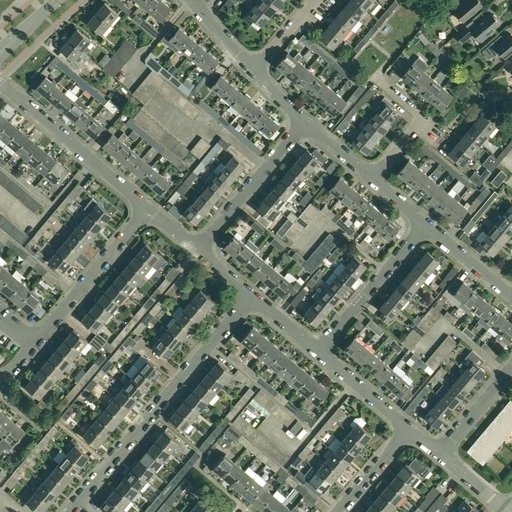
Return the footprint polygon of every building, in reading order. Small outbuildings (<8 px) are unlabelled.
[(110,0),(121,9),(124,5),(125,3),(121,0),(110,0)] [(150,13),(161,0),(144,0),(140,5),(150,13)] [(161,0),(150,13),(160,22),(171,8),(161,0)] [(270,0),(259,0),(256,5),(270,16),(278,7),(270,0)] [(366,10),(353,0),(350,0),(344,8),(357,20),(366,10)] [(378,4),(374,0),(373,0),(353,0),(366,10),(370,14),(378,4)] [(457,9),(455,12),(457,14),(456,15),(456,16),(458,19),(460,19),(461,19),(462,21),(470,15),(482,5),(481,4),(481,2),(479,0),(478,0),(477,0),(468,0),(466,2),(465,1),(461,5),(462,6),(457,9)] [(394,1),(386,11),(390,14),(398,4),(394,1)] [(104,3),(96,13),(110,25),(119,15),(104,3)] [(131,11),(124,5),(121,9),(128,15),(131,11)] [(256,5),(248,14),(247,14),(243,19),(250,26),(255,20),(262,26),(270,16),(256,5)] [(445,6),(433,17),(439,24),(451,13),(445,6)] [(349,29),(357,20),(344,8),(336,18),(349,29)] [(390,14),(386,11),(378,20),(382,24),(390,14)] [(102,35),(110,25),(96,13),(88,23),(102,35)] [(472,21),(455,35),(462,43),(474,33),(481,41),(494,30),(493,29),(499,24),(495,19),(496,17),(494,14),(492,15),(491,14),(476,26),(472,21)] [(140,25),(143,21),(136,15),(133,19),(140,25)] [(349,29),(336,18),(327,28),(341,39),(349,29)] [(144,20),(143,21),(140,25),(155,37),(159,32),(144,20)] [(378,20),(370,30),(374,33),(382,24),(378,20)] [(166,34),(160,41),(164,45),(165,44),(175,53),(175,52),(189,36),(179,28),(178,30),(171,38),(166,34)] [(341,39),(327,28),(319,37),(333,49),(341,39)] [(77,29),(69,39),(83,51),(86,54),(90,49),(87,46),(91,41),(77,29)] [(370,30),(362,40),(365,43),(374,33),(370,30)] [(496,39),(481,51),(488,59),(494,56),(499,51),(505,58),(511,51),(511,35),(511,34),(500,44),(496,39)] [(313,44),(303,35),(299,40),(309,48),(310,47),(313,44)] [(189,36),(175,52),(180,55),(183,51),(189,56),(199,44),(189,36)] [(83,51),(69,39),(60,49),(74,61),(83,51)] [(122,44),(134,54),(138,49),(126,39),(122,44)] [(357,53),(365,43),(362,40),(354,49),(357,53)] [(436,56),(435,57),(439,54),(441,52),(432,42),(427,46),(436,56)] [(122,44),(118,49),(130,58),(134,54),(122,44)] [(199,44),(189,56),(199,64),(208,53),(199,44)] [(323,52),(313,44),(310,47),(319,56),(323,52)] [(130,58),(118,49),(115,54),(126,63),(130,58)] [(332,60),(323,52),(319,56),(329,64),(332,60)] [(208,53),(199,64),(208,72),(218,61),(208,53)] [(288,53),(276,67),(286,75),(298,61),(302,56),(298,53),(294,58),(288,53)] [(340,53),(335,58),(345,67),(349,62),(340,53)] [(115,54),(111,59),(122,68),(126,63),(115,54)] [(439,54),(435,57),(443,67),(447,64),(439,54)] [(55,57),(47,66),(52,70),(56,65),(66,73),(69,69),(55,57)] [(417,59),(402,77),(412,85),(423,72),(428,65),(419,57),(417,59)] [(122,68),(111,59),(106,64),(118,73),(122,68)] [(329,64),(339,72),(342,68),(332,60),(329,64)] [(307,69),(298,61),(286,75),(296,83),(307,69)] [(157,74),(159,72),(163,67),(159,64),(153,70),(157,74)] [(447,64),(443,67),(452,76),(455,73),(447,64)] [(173,75),(163,67),(159,72),(169,80),(173,75)] [(351,76),(342,68),(339,72),(348,80),(351,76)] [(69,69),(66,73),(75,81),(79,77),(69,69)] [(296,83),(305,91),(317,77),(307,69),(296,83)] [(153,70),(147,77),(159,87),(165,80),(153,70)] [(433,80),(423,72),(412,85),(421,94),(433,80)] [(48,75),(46,77),(36,89),(45,96),(55,85),(57,82),(48,75)] [(173,75),(169,80),(179,88),(182,83),(173,75)] [(221,95),(231,84),(221,75),(211,87),(221,95)] [(79,77),(75,81),(85,90),(89,85),(79,77)] [(159,87),(147,77),(142,83),(154,94),(159,87)] [(305,91),(315,99),(327,86),(317,77),(305,91)] [(159,87),(157,89),(162,93),(170,84),(165,80),(159,87)] [(421,94),(431,102),(442,88),(433,80),(421,94)] [(149,100),(154,94),(142,83),(137,89),(149,100)] [(182,83),(179,88),(193,100),(201,91),(196,87),(192,92),(182,83)] [(174,88),(170,84),(162,93),(166,97),(174,88)] [(241,92),(231,84),(221,95),(231,104),(241,92)] [(353,93),(358,98),(366,88),(361,84),(353,93)] [(55,85),(45,96),(55,105),(64,93),(55,85)] [(89,85),(85,90),(95,98),(98,93),(89,85)] [(465,85),(456,95),(461,99),(469,89),(465,85)] [(315,99),(325,108),(336,94),(327,86),(315,99)] [(166,97),(171,101),(179,92),(174,88),(166,97)] [(442,88),(431,102),(440,110),(452,96),(442,88)] [(149,100),(137,89),(132,94),(145,105),(149,100)] [(361,99),(366,103),(374,94),(369,89),(361,99)] [(179,92),(171,101),(175,105),(183,96),(179,92)] [(241,92),(231,104),(241,112),(250,100),(251,98),(246,94),(245,96),(241,92)] [(64,93),(55,105),(65,113),(74,101),(64,93)] [(104,106),(108,102),(98,93),(95,98),(104,106)] [(346,102),(336,94),(325,108),(334,116),(339,111),(343,114),(353,102),(349,99),(346,102)] [(175,105),(180,108),(187,99),(183,96),(175,105)] [(74,101),(65,113),(74,121),(84,110),(88,105),(78,97),(74,101)] [(383,106),(377,113),(391,124),(399,114),(391,108),(393,106),(384,98),(380,103),(383,106)] [(110,99),(108,102),(104,106),(108,109),(114,114),(120,107),(114,103),(110,99)] [(192,103),(187,99),(180,108),(184,112),(192,103)] [(207,112),(211,108),(201,99),(197,104),(207,112)] [(353,108),(357,111),(364,102),(366,103),(361,99),(353,108)] [(260,109),(250,100),(241,112),(250,120),(260,109)] [(495,101),(487,103),(488,110),(497,108),(495,101)] [(184,112),(188,116),(196,107),(192,103),(184,112)] [(201,111),(196,107),(188,116),(193,120),(201,111)] [(220,116),(211,108),(207,112),(216,120),(220,116)] [(357,111),(353,108),(345,118),(350,122),(349,121),(357,111)] [(133,119),(135,121),(137,122),(145,113),(141,109),(133,119)] [(270,117),(260,109),(250,120),(248,123),(257,131),(258,132),(260,129),(270,117)] [(84,130),(94,118),(84,110),(74,121),(84,130)] [(482,114),(473,125),(487,136),(496,126),(493,124),(497,120),(488,112),(484,116),(482,114)] [(0,131),(9,121),(0,113),(0,131)] [(145,113),(137,122),(142,126),(150,117),(145,113)] [(383,134),(391,124),(377,113),(369,122),(383,134)] [(230,124),(220,116),(216,120),(226,128),(230,124)] [(135,121),(133,119),(131,117),(125,124),(133,130),(136,126),(134,123),(135,121)] [(154,121),(150,117),(142,126),(146,130),(154,121)] [(257,131),(261,135),(264,132),(269,136),(279,125),(270,117),(260,129),(258,132),(257,131)] [(94,118),(84,130),(94,138),(104,126),(94,118)] [(350,122),(345,118),(336,128),(341,132),(350,122)] [(0,131),(0,137),(7,143),(18,129),(9,121),(0,131)] [(159,125),(154,121),(146,130),(151,134),(159,125)] [(375,143),(383,134),(369,122),(361,132),(375,143)] [(226,128),(236,136),(239,132),(230,124),(226,128)] [(159,125),(151,134),(155,137),(163,128),(159,125)] [(479,146),(487,136),(473,125),(465,134),(479,146)] [(146,134),(136,126),(133,130),(142,138),(146,134)] [(168,132),(163,128),(155,137),(160,141),(168,132)] [(28,137),(18,129),(7,143),(16,151),(28,137)] [(356,134),(351,140),(353,141),(367,153),(375,143),(361,132),(358,129),(354,133),(356,134)] [(172,136),(168,132),(160,141),(164,145),(172,136)] [(239,132),(236,136),(245,144),(249,140),(239,132)] [(122,134),(118,138),(113,134),(103,146),(112,153),(122,142),(126,137),(122,134)] [(146,134),(142,138),(152,146),(156,142),(146,134)] [(471,156),(479,146),(465,134),(457,144),(471,156)] [(176,140),(172,136),(164,145),(169,149),(176,140)] [(28,137),(16,151),(26,159),(38,145),(28,137)] [(207,150),(211,145),(202,138),(198,142),(207,150)] [(209,152),(213,156),(222,146),(226,149),(229,145),(221,138),(209,152)] [(173,152),(181,143),(176,140),(169,149),(173,152)] [(249,140),(245,144),(255,153),(258,156),(262,151),(259,149),(249,140)] [(132,150),(122,142),(112,153),(122,161),(132,150)] [(165,150),(156,142),(152,146),(162,154),(165,150)] [(198,142),(194,147),(203,154),(207,150),(198,142)] [(173,152),(178,156),(185,147),(181,143),(173,152)] [(419,148),(429,157),(433,152),(423,144),(419,148)] [(471,156),(457,144),(449,154),(462,166),(471,156)] [(47,153),(38,145),(26,159),(35,167),(47,153)] [(190,151),(185,147),(178,156),(182,160),(190,151)] [(203,154),(194,147),(190,151),(199,159),(203,154)] [(307,150),(298,160),(311,170),(319,160),(324,164),(328,160),(316,149),(311,154),(307,150)] [(132,170),(141,158),(132,150),(122,161),(132,170)] [(162,154),(171,163),(175,158),(165,150),(162,154)] [(504,150),(495,160),(499,163),(508,153),(504,150)] [(209,152),(201,162),(205,165),(213,156),(209,152)] [(430,156),(439,164),(442,160),(433,152),(429,157),(430,156)] [(57,161),(47,153),(35,167),(45,175),(57,161)] [(234,156),(225,166),(237,175),(245,166),(234,156)] [(151,167),(141,158),(132,170),(142,178),(151,167)] [(185,167),(175,158),(171,163),(181,171),(185,167)] [(302,180),(311,170),(298,160),(290,169),(302,180)] [(397,174),(407,182),(418,169),(409,160),(397,174)] [(452,168),(442,160),(439,164),(449,172),(452,168)] [(491,173),(499,163),(495,160),(487,169),(491,173)] [(66,169),(57,161),(45,175),(54,183),(66,169)] [(193,171),(197,175),(205,165),(201,162),(193,171)] [(6,163),(2,167),(8,172),(12,168),(6,163)] [(225,166),(217,175),(229,185),(230,187),(235,181),(233,180),(237,175),(225,166)] [(161,175),(151,167),(142,178),(151,186),(161,175)] [(462,176),(452,168),(449,172),(458,180),(462,176)] [(290,169),(282,179),(294,190),(302,180),(290,169)] [(428,177),(418,169),(407,182),(416,191),(428,177)] [(16,171),(12,175),(17,180),(21,176),(16,171)] [(193,171),(185,181),(189,184),(197,175),(193,171)] [(501,171),(491,182),(497,187),(506,176),(501,171)] [(213,172),(205,181),(209,185),(220,195),(229,185),(217,175),(215,173),(213,172)] [(320,178),(324,183),(329,178),(324,174),(320,178)] [(473,174),(469,178),(479,187),(483,182),(473,174)] [(171,183),(161,175),(151,186),(161,195),(171,183)] [(11,179),(7,176),(0,184),(4,187),(11,179)] [(471,185),(462,176),(458,180),(468,189),(471,185)] [(416,191),(426,199),(438,185),(428,177),(416,191)] [(324,183),(320,178),(316,183),(320,187),(324,183)] [(330,190),(340,199),(350,186),(340,178),(330,190)] [(15,183),(11,179),(4,187),(9,191),(15,183)] [(25,179),(21,183),(27,188),(31,184),(25,179)] [(285,199),(294,190),(282,179),(273,189),(285,199)] [(185,181),(177,190),(181,194),(189,184),(185,181)] [(20,186),(15,183),(9,191),(13,195),(20,186)] [(36,185),(31,191),(40,200),(46,194),(36,185)] [(200,195),(212,205),(220,195),(209,185),(200,195)] [(438,185),(426,199),(436,207),(447,193),(438,185)] [(24,190),(20,186),(13,195),(17,198),(24,190)] [(68,196),(73,200),(74,201),(82,191),(76,186),(68,196)] [(360,195),(350,186),(340,199),(349,207),(360,195)] [(485,188),(477,198),(482,202),(490,192),(485,188)] [(277,209),(285,199),(273,189),(265,199),(277,209)] [(28,194),(24,190),(17,198),(21,202),(28,194)] [(172,204),(181,194),(177,190),(168,200),(172,204)] [(487,200),(491,204),(498,195),(494,192),(487,200)] [(303,198),(308,202),(312,197),(307,193),(303,198)] [(446,215),(457,202),(460,198),(456,194),(453,198),(447,193),(436,207),(446,215)] [(32,197),(28,194),(21,202),(25,205),(32,197)] [(204,215),(212,205),(200,195),(192,205),(204,215)] [(360,195),(349,207),(359,215),(370,203),(360,195)] [(73,200),(68,196),(63,201),(68,205),(73,200)] [(36,201),(32,197),(25,205),(30,209),(36,201)] [(303,207),(308,202),(303,198),(299,203),(303,207)] [(277,209),(265,199),(257,209),(269,219),(272,222),(280,212),(277,209)] [(487,200),(479,210),(483,213),(491,204),(487,200)] [(41,204),(36,201),(30,209),(34,212),(33,213),(34,213),(41,204)] [(457,202),(446,215),(455,224),(466,211),(470,206),(466,203),(463,206),(457,202)] [(89,213),(103,225),(111,215),(97,203),(89,213)] [(316,215),(320,210),(311,203),(307,207),(316,215)] [(359,215),(356,219),(360,222),(363,219),(364,220),(369,224),(380,211),(370,203),(359,215)] [(60,205),(55,211),(60,215),(65,209),(60,205)] [(196,224),(204,215),(192,205),(184,214),(196,224)] [(321,211),(326,215),(330,210),(325,206),(321,211)] [(307,207),(303,212),(312,220),(316,215),(307,207)] [(335,215),(330,210),(326,215),(331,219),(335,215)] [(471,220),(475,223),(483,213),(479,210),(471,220)] [(389,220),(380,211),(369,224),(379,232),(389,220)] [(288,218),(288,219),(293,223),(296,221),(298,218),(291,212),(287,217),(288,218)] [(299,217),(308,224),(312,220),(303,212),(299,217)] [(81,222),(95,234),(103,225),(89,213),(81,222)] [(52,214),(47,220),(52,224),(57,218),(52,214)] [(510,236),(511,233),(511,221),(504,215),(496,224),(510,236)] [(296,221),(304,229),(308,224),(299,217),(298,218),(296,221)] [(11,223),(6,219),(0,226),(0,227),(4,231),(11,223)] [(293,223),(288,219),(276,233),(282,237),(284,235),(288,230),(292,225),(293,223)] [(399,228),(389,220),(379,232),(389,240),(399,228)] [(471,220),(462,230),(467,234),(475,224),(475,223),(471,220)] [(292,225),(301,233),(304,229),(296,221),(293,223),(292,225)] [(73,232),(87,244),(95,234),(81,222),(73,232)] [(250,226),(255,231),(259,226),(254,222),(250,226)] [(4,231),(8,234),(15,226),(11,223),(4,231)] [(345,232),(349,227),(344,223),(340,227),(345,232)] [(44,224),(39,230),(44,234),(49,228),(44,224)] [(487,234),(501,246),(510,236),(496,224),(487,234)] [(288,230),(297,238),(301,233),(292,225),(288,230)] [(19,230),(15,226),(8,234),(12,238),(19,230)] [(264,230),(259,226),(255,231),(260,235),(264,230)] [(345,232),(350,236),(354,231),(349,227),(345,232)] [(12,238),(16,241),(23,233),(19,230),(12,238)] [(284,235),(293,242),(297,238),(288,230),(284,235)] [(229,231),(222,239),(227,243),(224,248),(234,256),(244,244),(240,240),(242,237),(237,232),(234,235),(229,231)] [(65,242),(79,253),(87,244),(73,232),(65,242)] [(27,237),(23,233),(16,241),(21,245),(28,237),(28,236),(27,237)] [(36,233),(31,239),(36,243),(41,237),(36,233)] [(3,234),(0,238),(0,239),(5,244),(9,239),(3,234)] [(338,242),(329,234),(325,239),(334,246),(338,242)] [(480,244),(476,249),(483,255),(487,250),(493,255),(501,246),(487,234),(479,244),(480,244)] [(280,239),(289,247),(293,242),(284,235),(282,237),(280,239)] [(275,247),(279,242),(274,238),(270,243),(275,247)] [(321,243),(330,251),(334,246),(325,239),(321,243)] [(364,239),(360,244),(365,248),(369,243),(364,239)] [(13,242),(9,247),(15,252),(19,247),(13,242)] [(57,251),(71,263),(79,253),(65,242),(57,251)] [(279,242),(275,247),(280,252),(284,247),(279,242)] [(321,243),(318,247),(327,255),(330,251),(321,243)] [(369,243),(365,248),(370,252),(375,257),(380,252),(374,248),(369,243)] [(137,254),(151,265),(160,256),(146,244),(137,254)] [(254,252),(244,244),(234,256),(243,264),(254,252)] [(314,252),(323,260),(327,255),(318,247),(314,252)] [(22,250),(18,255),(24,260),(28,255),(22,250)] [(331,255),(336,258),(340,254),(335,250),(331,255)] [(38,251),(33,256),(43,264),(47,259),(38,251)] [(71,263),(57,251),(49,261),(63,272),(71,263)] [(264,260),(254,252),(243,264),(253,273),(264,260)] [(300,257),(295,252),(291,257),(296,261),(300,257)] [(319,264),(323,260),(314,252),(310,257),(319,264)] [(427,252),(419,261),(431,271),(435,275),(438,271),(434,268),(439,262),(427,252)] [(143,275),(151,265),(137,254),(129,263),(143,275)] [(336,258),(331,255),(327,259),(332,263),(336,258)] [(345,266),(358,276),(366,267),(354,256),(345,266)] [(300,257),(296,261),(311,274),(315,269),(306,261),(300,257)] [(306,261),(315,269),(319,264),(310,257),(306,261)] [(32,258),(28,263),(34,268),(38,263),(32,258)] [(273,268),(264,260),(253,273),(263,281),(273,268)] [(423,281),(431,271),(419,261),(411,271),(423,281)] [(135,285),(143,275),(129,263),(121,273),(135,285)] [(37,271),(43,276),(47,271),(41,266),(37,271)] [(349,286),(358,276),(345,266),(337,276),(349,286)] [(2,267),(0,269),(0,288),(0,289),(12,275),(2,267)] [(173,267),(164,277),(171,282),(179,272),(173,267)] [(454,267),(446,276),(450,280),(458,271),(454,267)] [(283,277),(273,268),(263,281),(273,289),(283,277)] [(315,274),(319,278),(324,273),(319,269),(315,274)] [(47,271),(43,276),(42,277),(52,286),(57,279),(47,271)] [(403,280),(415,290),(423,281),(411,271),(403,280)] [(127,294),(135,285),(121,273),(113,282),(127,294)] [(173,284),(178,288),(179,289),(187,279),(181,274),(173,284)] [(319,278),(315,274),(310,279),(315,283),(319,278)] [(0,289),(10,297),(21,283),(12,275),(0,289)] [(341,296),(349,286),(337,276),(329,286),(341,296)] [(450,280),(446,276),(442,281),(446,285),(450,280)] [(283,277),(273,289),(283,298),(288,291),(293,295),(301,286),(296,281),(293,285),(283,277)] [(407,300),(415,290),(403,280),(395,289),(407,300)] [(446,285),(442,281),(438,286),(443,289),(446,285)] [(454,281),(443,294),(459,307),(459,306),(462,302),(472,290),(463,282),(460,286),(454,281)] [(119,304),(127,294),(113,282),(105,292),(119,304)] [(163,282),(158,287),(163,291),(167,286),(163,282)] [(21,283),(10,297),(19,305),(31,291),(21,283)] [(178,288),(173,284),(168,290),(173,294),(178,288)] [(329,286),(320,295),(333,306),(341,296),(329,286)] [(298,293),(303,297),(307,292),(302,288),(298,293)] [(387,299),(399,309),(407,300),(395,289),(387,299)] [(192,300),(206,312),(214,302),(200,290),(192,300)] [(462,302),(459,306),(469,314),(472,310),(482,298),(472,290),(462,302)] [(40,299),(31,291),(19,305),(29,313),(40,299)] [(155,291),(150,297),(155,301),(159,295),(155,291)] [(111,313),(119,304),(105,292),(97,301),(111,313)] [(165,293),(160,299),(165,303),(170,297),(165,293)] [(303,297),(298,293),(290,303),(294,307),(303,297)] [(324,316),(333,306),(320,295),(312,305),(324,316)] [(426,300),(431,304),(434,299),(430,295),(426,300)] [(481,317),(481,318),(491,306),(482,298),(472,310),(481,317)] [(399,309),(387,299),(379,308),(384,312),(380,317),(387,323),(391,318),(399,309)] [(198,321),(206,312),(192,300),(184,309),(198,321)] [(431,304),(426,300),(422,304),(427,308),(431,304)] [(103,323),(111,313),(97,301),(89,311),(103,323)] [(147,301),(142,306),(147,310),(151,305),(147,301)] [(157,303),(152,309),(157,313),(162,307),(157,303)] [(42,308),(36,304),(31,310),(37,315),(42,308)] [(324,316),(312,305),(304,315),(316,326),(324,316)] [(481,317),(477,321),(487,330),(491,326),(501,314),(491,306),(481,318),(481,317)] [(437,319),(441,314),(432,307),(428,311),(437,319)] [(190,331),(198,321),(184,309),(176,319),(190,331)] [(139,310),(134,316),(139,320),(143,314),(139,310)] [(103,323),(89,311),(81,320),(95,332),(103,323)] [(433,323),(437,319),(428,311),(424,316),(433,323)] [(149,312),(144,318),(149,322),(154,316),(149,312)] [(447,312),(443,316),(447,320),(451,316),(447,312)] [(510,322),(501,314),(491,326),(499,333),(500,334),(510,322)] [(417,316),(413,320),(417,324),(420,321),(421,319),(417,316)] [(420,321),(429,328),(433,323),(424,316),(421,319),(420,321)] [(456,319),(451,316),(447,320),(452,324),(456,319)] [(182,340),(190,331),(176,319),(168,328),(182,340)] [(131,320),(126,325),(131,329),(135,324),(131,320)] [(414,329),(417,325),(417,324),(413,320),(409,325),(413,328),(414,329)] [(364,326),(358,321),(354,326),(360,331),(364,326)] [(366,325),(375,333),(379,328),(370,321),(366,325)] [(425,333),(429,328),(420,321),(417,324),(417,325),(425,333)] [(141,322),(136,328),(141,332),(146,326),(141,322)] [(499,333),(495,338),(500,342),(501,340),(507,345),(509,342),(511,338),(511,323),(510,322),(500,334),(499,333)] [(413,328),(413,329),(422,337),(425,333),(417,325),(414,329),(413,328)] [(250,349),(262,335),(252,327),(240,341),(250,349)] [(461,332),(466,336),(470,331),(465,327),(461,332)] [(174,350),(182,340),(168,328),(160,338),(174,350)] [(383,332),(379,328),(375,333),(379,337),(383,332)] [(65,339),(79,351),(87,341),(73,329),(65,339)] [(123,329),(118,335),(123,339),(127,333),(123,329)] [(413,329),(409,334),(418,342),(422,337),(413,329)] [(474,335),(470,331),(466,336),(471,339),(474,335)] [(97,333),(93,338),(103,346),(107,341),(97,333)] [(409,334),(405,339),(414,346),(418,342),(409,334)] [(271,343),(262,335),(250,349),(260,357),(271,343)] [(448,336),(444,340),(453,348),(457,344),(448,336)] [(103,346),(93,338),(89,343),(98,351),(103,346)] [(115,338),(110,344),(115,348),(119,343),(115,338)] [(136,343),(146,351),(150,346),(141,338),(136,343)] [(166,360),(174,350),(160,338),(152,348),(166,360)] [(354,358),(364,346),(354,338),(345,350),(354,358)] [(79,351),(65,339),(57,349),(71,360),(79,351)] [(410,351),(414,346),(405,339),(401,343),(410,351)] [(389,345),(394,348),(397,344),(393,340),(389,345)] [(450,351),(453,348),(444,340),(440,345),(449,352),(450,351)] [(146,351),(136,343),(132,348),(142,356),(146,351)] [(269,365),(281,351),(271,343),(260,357),(269,365)] [(484,343),(480,347),(485,351),(489,347),(484,343)] [(402,348),(397,344),(394,348),(398,352),(402,348)] [(440,345),(436,350),(445,357),(446,355),(449,352),(440,345)] [(354,358),(363,366),(373,354),(364,346),(354,358)] [(498,355),(489,347),(485,351),(494,359),(498,355)] [(57,349),(49,358),(63,370),(71,360),(57,349)] [(117,350),(112,356),(117,360),(122,354),(117,350)] [(445,357),(436,350),(432,354),(441,362),(442,360),(445,357)] [(236,365),(242,359),(232,351),(227,357),(236,365)] [(290,359),(281,351),(269,365),(279,373),(290,359)] [(454,355),(450,351),(449,352),(446,355),(451,359),(454,355)] [(382,361),(373,354),(363,366),(372,373),(382,361)] [(418,358),(413,354),(410,358),(414,362),(418,358)] [(432,354),(428,359),(437,366),(441,362),(432,354)] [(446,355),(445,357),(442,360),(446,364),(451,359),(446,355)] [(464,371),(476,381),(484,371),(479,367),(484,361),(477,355),(468,367),(462,362),(458,366),(464,371)] [(55,380),(63,370),(49,358),(41,368),(55,380)] [(99,358),(94,363),(98,367),(103,362),(99,358)] [(414,362),(411,366),(415,370),(418,366),(419,366),(424,370),(427,366),(425,363),(423,362),(418,358),(414,362)] [(139,369),(153,381),(161,371),(147,359),(139,369)] [(242,359),(236,365),(242,370),(246,365),(240,361),(242,359)] [(279,373),(288,381),(300,367),(290,359),(279,373)] [(437,366),(428,359),(425,363),(427,366),(434,371),(437,366)] [(109,360),(104,366),(109,370),(114,364),(109,360)] [(218,361),(210,371),(224,383),(227,385),(234,376),(233,375),(232,373),(218,361)] [(392,369),(382,361),(372,373),(382,381),(392,369)] [(91,367),(86,373),(90,377),(95,371),(91,367)] [(288,381),(298,389),(310,375),(300,367),(288,381)] [(47,389),(55,380),(41,368),(33,377),(47,389)] [(101,369),(96,375),(101,379),(106,373),(101,369)] [(131,378),(145,390),(153,381),(139,369),(131,378)] [(250,369),(246,373),(252,378),(256,373),(250,369)] [(401,377),(392,369),(382,381),(391,389),(401,377)] [(233,375),(234,376),(243,383),(247,378),(237,370),(233,375)] [(216,392),(224,383),(210,371),(202,381),(216,392)] [(476,381),(464,371),(457,380),(468,390),(476,381)] [(437,372),(433,376),(437,380),(441,375),(437,372)] [(319,383),(310,375),(298,389),(307,397),(319,383)] [(437,380),(433,376),(429,381),(433,384),(437,380)] [(39,399),(47,389),(33,377),(25,387),(39,399)] [(83,377),(78,382),(82,386),(87,381),(83,377)] [(259,377),(255,381),(261,386),(265,381),(259,377)] [(391,389),(401,397),(405,401),(411,394),(407,391),(411,386),(401,377),(391,389)] [(123,388),(137,400),(145,390),(131,378),(123,388)] [(93,379),(88,385),(93,389),(98,383),(93,379)] [(468,390),(457,380),(449,389),(461,399),(468,390)] [(208,402),(216,392),(202,381),(194,390),(208,402)] [(329,391),(319,383),(307,397),(317,405),(329,391)] [(269,385),(265,389),(271,394),(275,389),(269,385)] [(75,386),(70,392),(74,396),(79,390),(75,386)] [(85,388),(80,394),(85,398),(89,392),(85,388)] [(115,398),(129,409),(137,400),(123,388),(115,398)] [(441,398),(453,409),(461,399),(449,389),(441,398)] [(185,400),(199,412),(208,402),(194,390),(185,400)] [(258,402),(265,393),(260,390),(253,398),(258,402)] [(417,395),(422,398),(425,394),(421,390),(417,395)] [(246,392),(241,398),(246,402),(251,396),(246,392)] [(269,397),(265,393),(258,402),(262,405),(269,397)] [(278,393),(274,397),(280,402),(284,397),(278,393)] [(67,395),(62,401),(66,405),(71,399),(67,395)] [(422,398),(417,395),(409,404),(414,408),(422,399),(422,398)] [(269,397),(262,405),(266,409),(273,400),(269,397)] [(77,398),(72,403),(77,407),(82,402),(77,398)] [(129,409),(115,398),(107,407),(121,419),(129,409)] [(433,408),(445,418),(453,409),(441,398),(433,408)] [(41,400),(37,405),(46,413),(50,408),(41,400)] [(191,421),(199,412),(185,400),(177,409),(191,421)] [(277,404),(273,400),(266,409),(270,412),(277,404)] [(288,401),(284,405),(289,410),(293,405),(288,401)] [(238,402),(233,407),(238,411),(243,406),(238,402)] [(270,412),(274,416),(281,407),(277,404),(270,412)] [(59,405),(54,411),(58,415),(63,409),(59,405)] [(69,407),(64,413),(69,417),(74,411),(69,407)] [(113,428),(121,419),(107,407),(99,417),(113,428)] [(281,407),(274,416),(278,419),(285,411),(281,407)] [(298,407),(293,413),(303,422),(308,415),(298,407)] [(330,417),(336,422),(345,413),(339,407),(330,417)] [(511,431),(511,429),(511,411),(507,407),(502,413),(500,412),(495,417),(497,419),(511,431)] [(445,418),(433,408),(425,417),(436,428),(445,418)] [(183,431),(191,421),(177,409),(169,419),(183,431)] [(230,411),(225,417),(230,421),(235,415),(230,411)] [(285,411),(278,419),(283,423),(290,414),(285,411)] [(290,414),(283,423),(287,427),(294,418),(290,414)] [(15,423),(6,415),(0,422),(0,434),(4,437),(15,423)] [(232,423),(236,427),(243,419),(239,415),(232,423)] [(91,426),(105,438),(113,428),(99,417),(91,426)] [(336,422),(330,417),(326,423),(330,427),(335,421),(336,422)] [(349,433),(363,445),(371,435),(362,427),(366,422),(360,417),(355,418),(349,424),(353,428),(349,433)] [(248,422),(243,419),(236,427),(240,431),(248,422)] [(502,442),(511,431),(497,419),(492,424),(490,423),(486,428),(487,430),(502,442)] [(222,421),(217,426),(222,430),(227,425),(222,421)] [(294,435),(302,425),(297,421),(289,430),(294,435)] [(240,431),(245,434),(252,426),(248,422),(240,431)] [(25,432),(15,423),(4,437),(0,441),(0,453),(4,448),(8,451),(13,446),(25,432)] [(53,426),(48,432),(52,436),(57,430),(53,426)] [(105,438),(91,426),(83,436),(96,448),(105,438)] [(256,429),(252,426),(245,434),(249,438),(256,429)] [(322,427),(317,432),(322,436),(327,431),(322,427)] [(249,438),(253,441),(260,433),(256,429),(249,438)] [(214,430),(209,436),(214,440),(219,434),(214,430)] [(476,440),(478,441),(492,453),(502,442),(487,430),(482,436),(481,434),(476,440)] [(157,440),(170,452),(179,442),(165,431),(157,440)] [(253,441),(257,445),(264,436),(260,433),(253,441)] [(341,442),(355,454),(363,445),(349,433),(341,442)] [(45,436),(40,442),(44,446),(49,440),(45,436)] [(268,440),(264,436),(257,445),(261,448),(268,440)] [(314,436),(310,442),(314,446),(319,440),(314,436)] [(245,438),(241,443),(247,448),(251,443),(245,438)] [(148,450),(162,462),(170,452),(157,440),(148,450)] [(206,440),(201,445),(206,449),(211,444),(206,440)] [(265,452),(272,443),(268,440),(261,448),(265,452)] [(492,453),(478,441),(473,447),(471,446),(466,451),(482,465),(492,453)] [(333,452),(347,464),(355,454),(341,442),(333,452)] [(276,447),(272,443),(265,452),(269,455),(276,447)] [(36,445),(32,451),(36,455),(41,449),(36,445)] [(67,454),(81,466),(89,457),(75,445),(67,454)] [(254,446),(250,451),(256,456),(260,451),(254,446)] [(306,446),(302,451),(306,455),(311,450),(306,446)] [(269,455),(274,459),(281,450),(276,447),(269,455)] [(154,471),(162,462),(148,450),(140,459),(154,471)] [(285,454),(281,450),(274,459),(278,462),(285,454)] [(196,451),(195,451),(192,455),(197,459),(201,455),(196,451)] [(325,461),(339,473),(347,464),(333,452),(325,461)] [(73,476),(81,466),(67,454),(59,464),(73,476)] [(222,476),(234,462),(224,454),(213,468),(222,476)] [(264,454),(260,459),(265,464),(270,459),(264,454)] [(289,458),(285,454),(278,462),(282,466),(289,458)] [(28,455),(24,461),(28,465),(33,459),(28,455)] [(298,455),(294,461),(298,465),(303,459),(298,455)] [(398,474),(412,485),(420,476),(422,478),(429,470),(414,458),(407,465),(406,464),(398,474)] [(140,459),(132,469),(146,481),(154,471),(140,459)] [(190,459),(185,464),(189,468),(194,463),(190,459)] [(317,471),(331,483),(339,473),(325,461),(317,471)] [(234,462),(222,476),(232,484),(244,470),(234,462)] [(273,462),(269,467),(275,472),(279,467),(273,462)] [(20,464),(16,470),(20,474),(25,468),(20,464)] [(65,485),(73,476),(59,464),(51,473),(65,485)] [(182,468),(177,474),(181,478),(186,472),(182,468)] [(132,469),(129,472),(127,471),(122,476),(124,478),(138,490),(146,481),(132,469)] [(253,479),(244,470),(232,484),(241,493),(253,479)] [(283,470),(279,475),(284,480),(288,475),(283,470)] [(298,471),(294,476),(303,484),(307,479),(298,471)] [(331,483),(317,471),(309,481),(323,492),(331,483)] [(57,495),(65,485),(51,473),(43,483),(57,495)] [(12,474),(4,483),(10,489),(19,479),(12,474)] [(390,483),(404,495),(412,485),(398,474),(390,483)] [(138,490),(124,478),(116,488),(130,500),(138,490)] [(174,478),(169,483),(173,487),(178,482),(174,478)] [(292,478),(288,483),(294,488),(298,483),(292,478)] [(253,479),(241,493),(251,501),(263,487),(253,479)] [(48,504),(57,495),(43,483),(34,493),(48,504)] [(382,493),(396,504),(404,495),(390,483),(382,493)] [(181,484),(176,490),(180,494),(185,488),(181,484)] [(192,485),(188,490),(198,499),(202,494),(192,485)] [(298,491),(303,496),(307,491),(302,486),(298,491)] [(165,487),(161,493),(165,497),(170,491),(165,487)] [(272,495),(263,487),(251,501),(260,509),(272,495)] [(433,487),(425,497),(431,502),(439,492),(433,487)] [(108,497),(122,509),(130,500),(116,488),(108,497)] [(317,500),(307,491),(303,496),(302,497),(312,506),(317,500)] [(42,511),(48,504),(34,493),(26,502),(37,511),(42,511)] [(173,493),(168,499),(172,503),(177,497),(173,493)] [(374,502),(385,511),(389,511),(396,504),(382,493),(374,502)] [(441,494),(433,504),(438,508),(439,509),(443,511),(444,511),(448,508),(443,504),(447,499),(441,494)] [(264,511),(273,511),(282,503),(272,495),(260,509),(264,511)] [(119,511),(122,509),(108,497),(100,507),(106,511),(119,511)] [(157,497),(153,502),(157,506),(162,501),(157,497)] [(200,500),(192,509),(194,511),(213,511),(214,511),(200,500)] [(461,510),(459,511),(478,511),(463,500),(457,507),(461,510)] [(366,511),(365,511),(385,511),(374,502),(366,511)] [(423,502),(418,507),(423,511),(428,506),(423,502)] [(165,503),(160,508),(163,511),(164,511),(169,507),(165,503)] [(290,511),(291,511),(282,503),(273,511),(290,511)]
